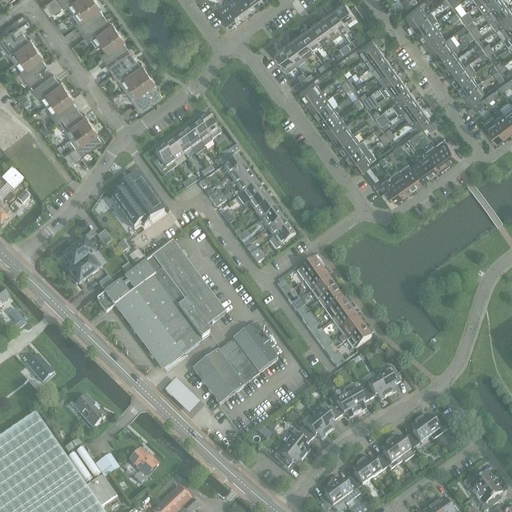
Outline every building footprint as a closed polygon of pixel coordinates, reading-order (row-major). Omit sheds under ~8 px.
[(57,0),(63,8),(67,6),(72,14),(91,0),(57,0)] [(78,22),(75,24),(81,33),(104,16),(98,8),(100,7),(94,0),(91,0),(72,14),(78,22)] [(246,12),(237,0),(231,0),(227,3),(237,18),(246,12)] [(255,5),(250,0),(237,0),(246,12),(255,5)] [(482,14),(501,0),(483,0),(481,2),(487,10),(482,14)] [(489,22),(508,9),(501,0),(482,14),(488,22),(489,22)] [(362,18),(363,18),(354,6),(350,9),(345,2),(336,9),(346,23),(355,17),(356,17),(357,18),(358,18),(359,18),(360,19),(361,19),(362,18)] [(49,16),(53,13),(46,3),(42,7),(49,16)] [(217,10),(228,25),(237,18),(227,3),(217,10)] [(420,5),(405,16),(412,25),(426,14),(420,5)] [(346,23),(336,9),(327,15),(338,29),(346,23)] [(489,22),(496,31),(511,19),(511,14),(508,9),(489,22)] [(437,20),(430,11),(426,14),(412,25),(418,34),(433,23),(437,20)] [(341,34),(337,30),(338,29),(327,15),(318,21),(329,36),(332,40),(341,34)] [(111,23),(109,24),(104,16),(81,33),(88,41),(92,39),(97,46),(118,31),(111,23)] [(511,32),(511,19),(496,31),(502,40),(511,32)] [(329,36),(318,21),(310,28),(320,42),(329,36)] [(424,42),(439,32),(433,23),(418,34),(424,42)] [(320,42),(310,28),(301,34),(312,48),(320,42)] [(9,55),(15,63),(36,48),(30,40),(28,41),(22,33),(17,37),(13,31),(0,40),(0,46),(7,57),(9,55)] [(122,41),(124,40),(118,31),(97,46),(93,49),(93,50),(100,45),(105,52),(100,56),(107,65),(128,49),(122,41)] [(431,51),(445,41),(439,32),(424,42),(431,51)] [(508,48),(510,47),(511,45),(511,32),(502,40),(508,48)] [(292,40),(305,58),(306,59),(314,53),(311,49),(312,48),(301,34),(292,40)] [(361,43),(358,39),(357,37),(351,41),(355,47),(361,43)] [(450,37),(445,41),(431,51),(437,60),(452,49),(451,49),(457,45),(450,37)] [(305,58),(292,40),(284,47),(297,65),(305,59),(305,58)] [(372,40),(357,50),(364,60),(379,49),(372,40)] [(287,72),(288,72),(297,65),(284,47),(274,53),(285,67),(282,69),(284,70),(284,71),(285,72),(286,72),(287,72)] [(40,58),(42,57),(36,48),(15,63),(21,71),(19,73),(29,87),(42,77),(39,72),(46,66),(40,58)] [(364,60),(370,68),(385,58),(379,49),(364,60)] [(443,69),(458,58),(452,49),(437,60),(443,69)] [(129,51),(107,67),(124,90),(148,73),(141,64),(139,65),(129,51)] [(370,68),(377,77),(391,66),(385,58),(370,68)] [(464,67),(458,58),(443,69),(450,77),(464,67)] [(464,67),(450,77),(456,86),(471,76),(470,75),(475,72),(469,63),(464,67)] [(397,75),(391,66),(377,77),(383,86),(397,75)] [(497,70),(492,73),(495,77),(499,83),(504,80),(497,70)] [(152,84),(154,82),(148,73),(124,90),(141,113),(163,98),(152,84)] [(38,99),(40,98),(46,106),(67,91),(61,82),(59,84),(53,75),(32,91),(38,99)] [(383,86),(389,94),(404,84),(397,75),(383,86)] [(462,95),(477,84),(471,76),(456,86),(462,95)] [(302,85),(306,82),(308,80),(306,77),(299,82),(302,85)] [(356,91),(363,87),(359,82),(357,83),(354,80),(350,83),(356,91)] [(314,81),(299,92),(306,101),(321,91),(314,81)] [(389,94),(396,103),(410,93),(404,84),(389,94)] [(469,104),(484,93),(477,84),(462,95),(469,104)] [(71,101),(73,99),(67,91),(46,106),(52,114),(50,115),(56,124),(77,109),(71,101)] [(312,110),(327,99),(321,91),(306,101),(312,110)] [(112,92),(107,95),(111,100),(115,97),(112,92)] [(416,101),(410,93),(396,103),(402,112),(416,101)] [(18,99),(22,104),(28,100),(24,95),(18,99)] [(319,119),(333,108),(327,99),(312,110),(319,119)] [(423,110),(416,101),(402,112),(408,121),(423,110)] [(471,107),(475,112),(484,106),(480,101),(471,107)] [(20,109),(16,104),(12,107),(16,112),(20,109)] [(337,105),(333,108),(319,119),(325,127),(340,117),(336,112),(340,109),(337,105)] [(85,115),(83,117),(77,109),(56,124),(62,132),(64,131),(70,139),(91,124),(85,115)] [(415,130),(429,119),(423,110),(408,121),(415,130)] [(505,134),(511,129),(511,125),(504,114),(495,121),(505,134)] [(483,124),(486,127),(496,141),(505,134),(495,121),(492,116),(490,117),(489,120),(483,124)] [(221,135),(219,132),(208,117),(199,124),(212,141),(221,135)] [(331,136),(346,126),(340,117),(325,127),(331,136)] [(436,119),(432,122),(426,127),(429,132),(440,124),(436,119)] [(95,134),(97,132),(91,124),(70,139),(76,147),(69,152),(76,162),(81,158),(81,157),(101,142),(95,134)] [(212,141),(199,124),(191,130),(201,145),(204,149),(213,142),(212,141)] [(338,145),(352,134),(346,126),(331,136),(338,145)] [(201,145),(191,130),(182,136),(193,151),(201,145)] [(344,154),(359,143),(352,134),(338,145),(344,154)] [(193,151),(182,136),(173,143),(184,157),(193,151)] [(456,156),(444,139),(435,146),(447,163),(456,156)] [(184,157),(173,143),(164,149),(175,164),(184,157)] [(344,154),(350,162),(365,152),(359,143),(344,154)] [(437,149),(428,155),(438,169),(447,163),(435,146),(437,149)] [(178,168),(175,164),(164,149),(155,156),(159,161),(154,164),(164,178),(178,168)] [(232,158),(228,152),(225,152),(222,155),(227,161),(232,158)] [(357,172),(358,171),(372,161),(365,152),(350,162),(357,172)] [(430,176),(438,169),(428,155),(420,162),(430,176)] [(238,158),(223,169),(230,178),(244,167),(238,158)] [(421,182),(430,176),(420,162),(411,168),(421,182)] [(408,164),(400,171),(412,188),(421,182),(411,168),(408,164)] [(230,178),(234,183),(231,186),(233,189),(236,186),(251,176),(244,167),(230,178)] [(204,178),(209,174),(206,170),(204,168),(200,171),(201,174),(204,178)] [(369,181),(375,176),(369,168),(363,172),(369,181)] [(12,170),(2,180),(14,191),(23,181),(12,170)] [(398,170),(390,176),(403,194),(412,188),(400,171),(399,171),(398,170)] [(120,194),(112,200),(134,230),(142,224),(144,228),(164,213),(137,176),(117,191),(120,194)] [(243,195),(257,185),(251,176),(236,186),(242,195),(243,195)] [(381,183),(394,201),(403,194),(390,176),(381,183)] [(196,183),(193,178),(188,182),(192,187),(196,183)] [(188,182),(183,185),(186,190),(192,187),(188,182)] [(244,207),(249,204),(263,193),(257,185),(243,195),(242,195),(238,199),(244,207)] [(218,191),(214,194),(209,198),(213,203),(223,196),(218,191)] [(30,198),(25,192),(17,200),(23,206),(25,203),(30,198)] [(255,213),(270,202),(263,193),(249,204),(255,213)] [(16,199),(10,194),(4,200),(9,206),(16,199)] [(223,196),(213,203),(217,209),(222,205),(227,202),(223,196)] [(261,221),(276,211),(270,202),(255,213),(261,221)] [(0,226),(11,215),(6,209),(0,215),(0,226)] [(268,230),(282,220),(276,211),(261,221),(268,230)] [(228,213),(227,212),(221,216),(225,221),(231,217),(228,213)] [(225,221),(229,226),(234,222),(231,217),(225,221)] [(269,243),(289,228),(282,220),(268,230),(274,239),(269,242),(269,243)] [(276,252),(295,237),(289,228),(269,243),(276,252)] [(98,238),(105,248),(112,242),(105,233),(98,238)] [(95,255),(85,242),(79,246),(78,245),(73,248),(74,250),(64,258),(65,259),(63,260),(67,265),(69,264),(73,270),(93,256),(95,255)] [(122,244),(118,246),(123,253),(127,250),(128,250),(123,243),(122,244)] [(106,314),(118,306),(165,370),(183,357),(199,345),(198,344),(210,336),(206,330),(226,315),(173,244),(152,259),(152,260),(146,265),(145,264),(104,295),(97,301),(106,314)] [(247,251),(251,256),(257,252),(253,246),(247,251)] [(257,265),(264,260),(257,252),(251,256),(257,265)] [(138,254),(127,262),(133,270),(144,262),(138,254)] [(98,271),(102,269),(93,256),(73,270),(69,273),(74,280),(73,281),(76,286),(78,284),(79,286),(86,281),(88,282),(93,278),(91,277),(98,272),(98,271)] [(314,260),(297,273),(304,283),(322,270),(314,260)] [(311,293),(329,280),(322,270),(304,283),(311,293)] [(104,292),(114,285),(109,278),(99,285),(104,292)] [(329,280),(311,293),(318,303),(336,290),(329,280)] [(0,288),(0,308),(10,300),(0,288)] [(325,312),(343,300),(336,290),(318,303),(325,312)] [(332,322),(350,309),(343,300),(325,312),(332,322)] [(339,332),(357,319),(350,309),(332,322),(339,332)] [(16,312),(10,317),(20,329),(26,324),(16,312)] [(347,341),(364,329),(357,319),(339,332),(343,337),(339,340),(342,344),(346,341),(347,341)] [(217,353),(193,370),(205,389),(220,406),(244,389),(243,388),(259,376),(259,375),(277,361),(275,357),(279,354),(263,334),(259,337),(252,327),(233,341),(234,342),(218,354),(217,353)] [(354,351),(371,339),(364,329),(347,341),(354,351)] [(38,357),(27,366),(43,384),(54,374),(38,357)] [(392,368),(376,377),(377,378),(388,398),(397,393),(393,388),(401,383),(394,371),(392,368)] [(388,398),(377,378),(361,386),(370,401),(377,397),(380,402),(388,398)] [(178,381),(167,392),(191,415),(202,404),(178,381)] [(365,411),(362,405),(370,401),(361,386),(361,387),(363,389),(358,392),(347,398),(357,415),(365,411)] [(329,401),(332,407),(331,408),(339,419),(346,415),(349,420),(357,415),(347,398),(345,395),(339,398),(338,397),(329,401)] [(86,398),(73,409),(92,431),(105,419),(86,398)] [(332,425),(338,419),(339,419),(331,408),(329,409),(325,404),(317,411),(319,412),(313,417),(316,420),(329,435),(336,429),(332,425)] [(102,478),(86,489),(61,453),(35,416),(0,440),(0,511),(101,511),(100,510),(117,499),(102,478)] [(430,421),(426,416),(418,422),(433,442),(447,431),(436,416),(430,421)] [(316,420),(301,432),(311,442),(317,437),(321,441),(329,435),(316,420)] [(430,438),(433,442),(418,422),(411,427),(414,432),(407,437),(415,448),(430,438)] [(266,428),(271,432),(272,430),(275,427),(270,423),(266,428)] [(268,442),(273,436),(263,427),(258,433),(268,442)] [(305,449),(311,442),(301,432),(299,434),(296,432),(294,432),(293,433),(291,434),(290,436),(291,438),(286,444),(304,460),(310,452),(305,449)] [(453,434),(448,438),(455,450),(461,446),(453,434)] [(404,464),(414,457),(411,452),(415,448),(407,437),(400,442),(397,437),(389,443),(401,459),(404,464)] [(78,441),(65,450),(68,456),(82,447),(78,441)] [(381,448),(385,453),(378,458),(386,469),(388,468),(390,471),(403,462),(400,459),(401,459),(389,443),(381,448)] [(304,460),(286,444),(278,454),(274,459),(277,461),(288,470),(293,463),(298,467),(304,460)] [(140,451),(130,462),(147,478),(159,465),(151,458),(150,460),(140,451)] [(111,455),(100,462),(109,475),(120,468),(111,455)] [(371,463),(367,458),(360,464),(372,480),(386,469),(378,458),(371,463)] [(352,469),(356,474),(349,479),(357,491),(372,480),(360,464),(352,469)] [(467,489),(469,488),(476,497),(495,484),(488,474),(480,480),(476,475),(463,484),(467,489)] [(331,485),(344,504),(346,506),(355,499),(360,496),(349,479),(342,484),(338,479),(331,485)] [(400,489),(407,484),(404,479),(397,484),(400,489)] [(495,484),(476,497),(483,507),(481,508),(483,511),(488,511),(497,504),(494,499),(502,493),(495,484)] [(332,508),(334,511),(344,504),(331,485),(323,490),(327,495),(320,501),(328,511),(332,508)] [(178,487),(151,511),(179,511),(182,510),(184,511),(195,511),(199,508),(178,487)] [(369,505),(371,509),(378,504),(375,500),(369,505)] [(449,508),(443,500),(433,507),(436,511),(459,511),(454,505),(449,508)]
